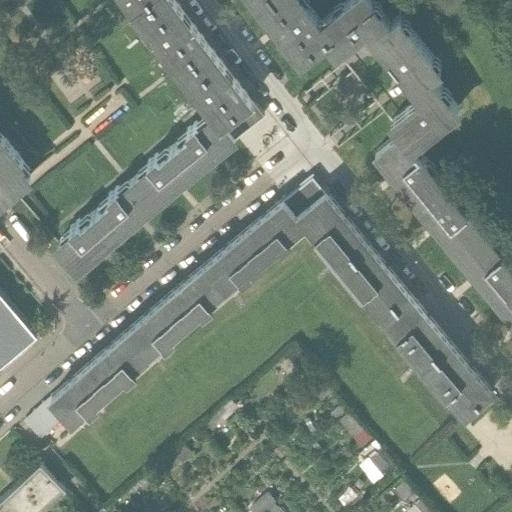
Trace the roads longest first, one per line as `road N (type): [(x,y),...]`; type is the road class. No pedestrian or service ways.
road 1 (residential): [(311,140),(511,371)]
road 2 (residential): [(311,140),(86,339)]
road 3 (residential): [(211,0),(311,140)]
road 4 (residential): [(0,223),(86,339)]
